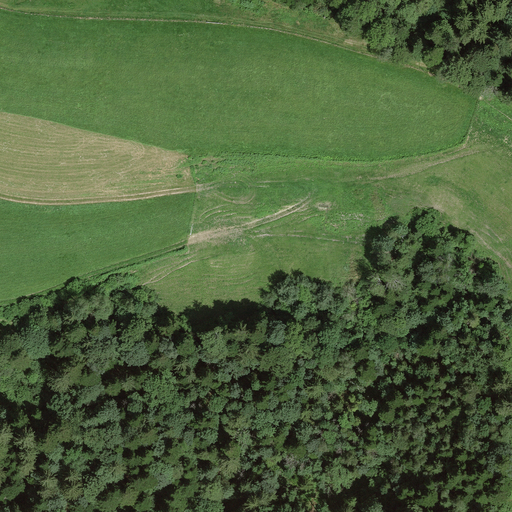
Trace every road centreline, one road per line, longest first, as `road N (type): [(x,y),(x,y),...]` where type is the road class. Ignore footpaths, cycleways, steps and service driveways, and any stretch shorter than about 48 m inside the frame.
road 1 (track): [(511,97),(371,45),(287,25),(198,10),(26,0)]
road 2 (track): [(0,304),(178,246)]
